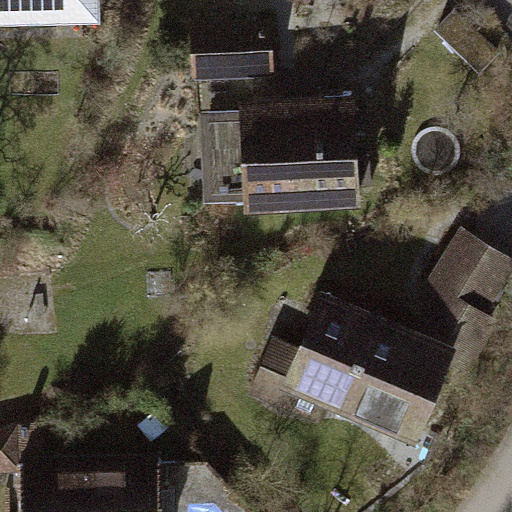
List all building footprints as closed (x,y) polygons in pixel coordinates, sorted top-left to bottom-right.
[(101,0),(0,0),(0,25),(102,26),(101,0)] [(455,9),(436,28),(478,70),(497,51),(455,9)] [(192,23),(193,74),(271,73),(270,22),(192,23)] [(356,93),(242,97),(243,110),(201,111),(204,203),(246,202),(246,213),(360,209),(356,93)] [(282,334),(254,391),(333,429),(343,409),(415,444),(510,319),(496,307),(511,277),(511,254),(453,226),(409,316),(330,278),(299,343),(282,334)] [(23,511),(167,511),(168,453),(23,453),(23,511)]
